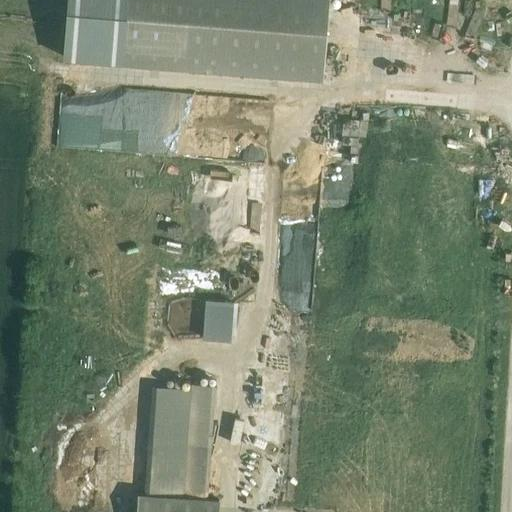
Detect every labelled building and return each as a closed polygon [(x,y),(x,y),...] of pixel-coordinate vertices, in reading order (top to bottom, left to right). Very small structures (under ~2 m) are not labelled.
[(322,77),(328,0),(68,0),(64,57),(210,68),(322,77)] [(429,0),(427,25),(427,26),(443,27),(458,28),(473,29),(489,30),(490,0),(429,0)] [(378,19),(378,36),(415,35),(415,19),(378,19)] [(392,59),(393,69),(414,66),(413,56),(392,59)] [(234,101),(233,110),(255,113),(256,103),(234,101)] [(108,142),(109,104),(66,102),(65,140),(108,142)] [(242,166),(241,183),(254,183),(255,167),(242,166)] [(335,205),(353,206),(355,185),(336,184),(335,205)] [(288,274),(287,297),(315,298),(316,275),(288,274)] [(239,339),(241,299),(209,297),(207,338),(239,339)] [(208,498),(216,384),(191,382),(191,387),(152,384),(144,484),(144,496),(139,495),(137,511),(218,511),(219,499),(208,498)]
